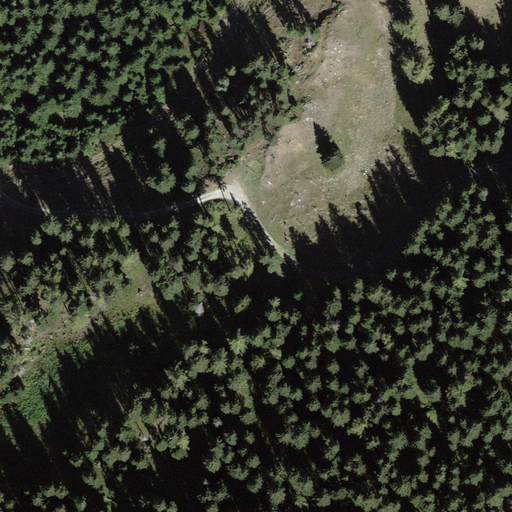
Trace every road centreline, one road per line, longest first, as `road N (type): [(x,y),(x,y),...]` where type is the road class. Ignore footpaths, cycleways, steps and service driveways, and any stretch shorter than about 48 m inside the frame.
road 1 (track): [(0,193),(40,214),(87,219),(177,210),(233,194),(253,224),(309,268),(342,275),(397,243),(472,175),(511,165)]
road 2 (track): [(0,189),(72,174),(166,117),(238,22)]
